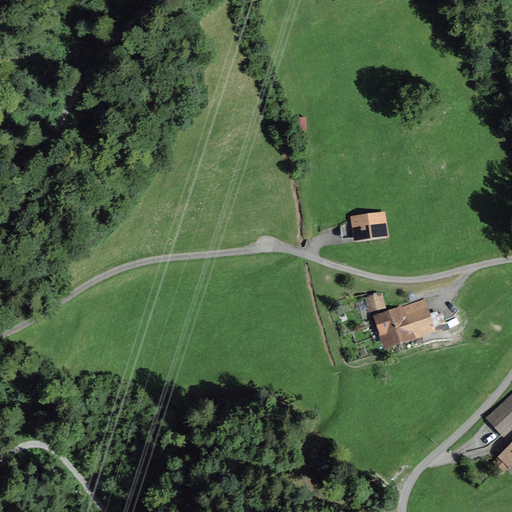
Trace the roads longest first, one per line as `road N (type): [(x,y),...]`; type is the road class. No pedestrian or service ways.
road 1 (unclassified): [(402,511),(422,465),(511,375)]
road 2 (track): [(0,465),(37,443),(57,451),(105,511)]
